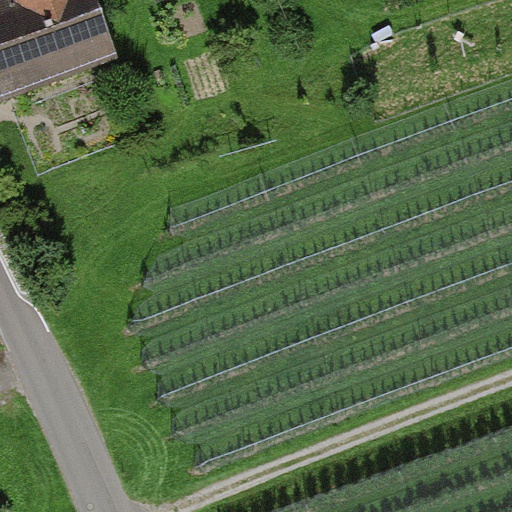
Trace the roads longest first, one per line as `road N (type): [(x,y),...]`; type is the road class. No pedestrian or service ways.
road 1 (track): [(511,383),(175,511)]
road 2 (unclassified): [(0,281),(112,511)]
